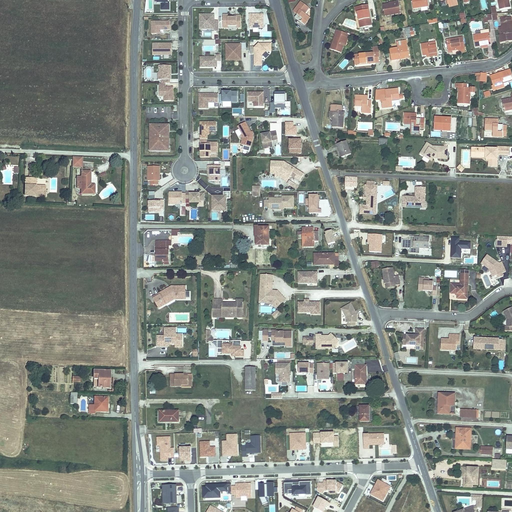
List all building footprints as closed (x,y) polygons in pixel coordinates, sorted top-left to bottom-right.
[(162,3),(162,9),(170,9),(169,0),(158,0),(159,3),(162,3)] [(390,2),(384,4),(386,16),(402,13),(400,0),(396,1),(396,3),(391,4),(390,2)] [(413,0),(415,10),(431,7),(429,0),(413,0)] [(499,0),(501,10),(511,8),(510,2),(508,2),(508,0),(499,0)] [(303,2),(296,10),(300,13),(296,18),(306,26),(312,18),(308,14),(311,9),(303,2)] [(371,5),(357,7),(358,13),(359,13),(362,28),(373,26),(372,20),(371,20),(370,14),(372,14),(371,5)] [(220,30),(220,20),(215,20),(215,13),(209,13),(209,15),(207,15),(207,14),(201,14),(201,24),(208,24),(208,28),(215,28),(215,30),(220,30)] [(264,27),(264,13),(250,13),(250,27),(264,27)] [(242,27),(242,15),(237,15),(237,17),(235,17),(229,17),(229,14),(224,14),(224,27),(229,27),(229,25),(237,25),(237,27),(242,27)] [(504,34),(500,35),(501,43),(511,40),(511,22),(511,21),(511,17),(502,19),(504,34)] [(171,30),(171,21),(152,21),(152,33),(157,33),(157,32),(161,32),(161,30),(171,30)] [(335,42),(332,51),(343,54),(349,35),(337,32),(336,36),(338,37),(336,42),(335,42)] [(490,33),(475,35),(477,47),(483,46),(483,45),(488,44),(488,46),(493,45),(490,33)] [(465,37),(448,41),(450,52),(455,52),(455,50),(460,49),(460,51),(467,49),(465,37)] [(242,49),(247,49),(247,42),(241,42),(241,44),(228,44),(228,54),(233,54),(233,58),(242,58),(242,49)] [(272,50),(272,42),(260,42),(256,47),(256,45),(251,45),(251,53),(255,53),(255,64),(263,64),(263,55),(267,50),(272,50)] [(437,42),(423,45),(425,57),(429,56),(429,55),(435,54),(436,57),(440,56),(437,42)] [(173,54),(173,43),(154,43),(154,54),(173,54)] [(393,62),(402,60),(401,57),(411,56),(409,46),(399,47),(399,49),(391,50),(393,62)] [(374,55),(359,57),(361,67),(377,64),(376,62),(381,61),(379,48),(373,49),(374,55)] [(218,66),(218,61),(222,61),(222,54),(218,54),(218,56),(201,56),(201,66),(218,66)] [(171,79),(171,73),(172,73),(172,65),(161,65),(161,72),(160,72),(160,79),(163,79),(163,83),(167,83),(171,83),(171,79)] [(508,71),(490,76),(492,87),(511,81),(508,71)] [(486,82),(486,73),(476,73),(475,82),(486,82)] [(163,83),(160,83),(161,96),(166,96),(166,101),(175,100),(174,87),(167,87),(167,83),(163,83)] [(463,90),(462,86),(455,87),(456,91),(457,91),(458,94),(460,94),(460,100),(458,100),(459,105),(470,104),(470,94),(473,93),(473,89),(466,90),(463,90)] [(391,95),(383,97),(386,109),(396,107),(395,104),(395,101),(402,99),(406,99),(405,94),(401,95),(400,89),(390,91),(391,95)] [(239,101),(239,91),(224,91),(224,93),(220,93),(220,102),(224,102),(224,101),(239,101)] [(286,107),(286,91),(276,91),(276,102),(271,102),(271,112),(276,112),(276,107),(286,107)] [(220,93),(210,93),(210,94),(207,94),(207,93),(201,93),(201,108),(209,108),(209,102),(220,102),(220,93)] [(263,93),(250,93),(250,102),(256,101),(256,106),(264,106),(263,93)] [(510,101),(501,103),(503,113),(511,110),(511,96),(509,97),(510,101)] [(359,98),(358,107),(365,108),(365,115),(374,115),(374,103),(370,103),(369,98),(359,98)] [(335,105),(334,111),(337,112),(336,128),(346,128),(348,112),(345,112),(345,106),(335,105)] [(414,124),(414,130),(422,130),(422,127),(426,128),(427,120),(420,119),(417,119),(417,114),(407,114),(406,124),(414,124)] [(444,120),(438,120),(438,130),(453,130),(454,118),(444,118),(444,120)] [(497,125),(497,120),(487,120),(486,130),(494,130),(494,137),(504,137),(505,136),(505,126),(505,125),(500,125),(497,125)] [(252,146),(255,136),(253,134),(252,134),(251,132),(252,132),(247,121),(239,126),(244,134),(242,134),(244,138),(242,144),(252,146)] [(201,123),(201,138),(210,138),(210,131),(217,131),(216,123),(201,123)] [(170,145),(171,133),(169,132),(169,125),(153,125),(153,130),(151,130),(151,146),(153,146),(153,151),(169,151),(169,145),(170,145)] [(279,139),(278,131),(263,134),(265,149),(272,148),(272,147),(271,141),(273,141),(273,140),(279,139)] [(219,151),(219,142),(208,142),(202,142),(202,157),(211,157),(211,151),(219,151)] [(349,142),(339,146),(343,158),(353,155),(349,142)] [(427,143),(423,149),(427,151),(427,152),(424,156),(429,160),(430,158),(433,160),(435,156),(437,156),(437,159),(447,159),(448,147),(433,146),(427,143)] [(509,154),(509,147),(497,146),(497,149),(477,148),(477,157),(486,157),(486,159),(489,159),(489,162),(492,162),(492,167),(497,167),(498,154),(509,154)] [(470,167),(470,149),(461,149),(461,167),(470,167)] [(83,169),(83,159),(73,159),(73,169),(83,169)] [(285,161),(272,161),(271,173),(276,173),(281,173),(290,178),(296,168),(291,165),(291,166),(288,165),(289,164),(285,161)] [(222,180),(222,165),(209,165),(209,169),(212,169),(211,173),(210,173),(210,175),(210,180),(222,180)] [(161,181),(161,166),(149,166),(150,181),(152,181),(152,185),(160,185),(160,181),(161,181)] [(305,174),(299,170),(296,177),(301,180),(305,174)] [(90,172),(81,171),(81,195),(95,195),(95,186),(91,186),(90,172)] [(281,173),(276,173),(276,177),(280,177),(288,181),(290,178),(281,173)] [(33,187),(33,179),(26,179),(26,196),(46,197),(46,189),(36,189),(36,187),(33,187)] [(376,193),(377,193),(377,185),(375,185),(366,184),(365,184),(365,195),(365,200),(366,200),(367,202),(367,205),(361,205),(360,213),(375,214),(375,204),(374,200),(374,196),(376,193)] [(425,187),(416,187),(416,197),(404,197),(404,202),(406,202),(406,206),(420,207),(424,204),(423,202),(425,202),(425,187)] [(228,205),(228,198),(232,198),(232,191),(225,191),(225,195),(214,195),(214,210),(222,210),(222,205),(228,205)] [(187,203),(187,198),(187,193),(184,193),(184,192),(171,192),(171,204),(184,204),(184,203),(187,203)] [(206,200),(206,193),(192,193),(192,192),(187,192),(187,193),(187,198),(192,198),(192,202),(201,202),(201,200),(206,200)] [(311,198),(307,198),(307,204),(310,204),(311,212),(322,212),(322,208),(320,208),(320,194),(311,194),(311,198)] [(166,208),(166,200),(156,200),(156,195),(150,195),(151,207),(155,207),(155,211),(162,211),(162,208),(166,208)] [(270,207),(270,208),(283,208),(283,207),(285,207),(294,207),(294,196),(283,196),(283,197),(270,197),(270,199),(270,207)] [(256,244),(269,244),(269,227),(258,227),(258,237),(256,237),(256,244)] [(313,227),(303,227),(304,246),(315,246),(315,240),(318,240),(318,230),(313,230),(313,227)] [(336,243),(332,231),(326,233),(329,245),(336,243)] [(511,236),(497,236),(497,239),(496,239),(496,246),(507,247),(507,243),(511,243),(511,236)] [(420,237),(410,237),(410,241),(402,241),(402,249),(410,249),(409,254),(419,254),(419,248),(430,249),(431,238),(423,237),(420,237)] [(172,244),(160,245),(161,261),(167,260),(168,264),(173,264),(172,244)] [(333,264),(333,257),(333,253),(314,253),(314,264),(333,264)] [(486,255),(481,263),(489,269),(490,268),(491,268),(494,276),(497,275),(502,273),(505,271),(501,261),(498,263),(497,262),(486,255)] [(386,283),(395,282),(395,285),(395,287),(400,285),(398,275),(394,276),(393,268),(382,269),(384,284),(386,283)] [(469,270),(461,270),(460,280),(468,280),(469,270)] [(317,273),(299,273),(299,283),(317,283),(317,273)] [(287,299),(280,292),(279,293),(278,292),(277,291),(271,290),(271,288),(273,288),(274,275),(262,275),(261,298),(271,298),(273,300),(274,299),(280,305),(287,299)] [(424,280),(419,279),(418,290),(432,291),(432,295),(436,295),(437,286),(433,286),(433,281),(428,281),(424,281),(424,280)] [(460,284),(451,283),(451,293),(456,294),(457,293),(458,294),(457,295),(457,298),(467,299),(468,284),(460,284)] [(164,295),(157,299),(163,308),(169,304),(168,302),(176,297),(189,297),(189,286),(175,286),(175,288),(164,295)] [(163,293),(164,295),(175,288),(175,286),(163,293)] [(244,318),(243,300),(238,300),(238,304),(224,305),(224,301),(214,301),(215,315),(224,315),(224,318),(244,318)] [(305,303),(298,303),(298,313),(319,314),(320,303),(310,302),(310,301),(305,300),(305,303)] [(351,304),(342,309),(348,318),(348,327),(357,327),(357,324),(358,324),(358,315),(351,304)] [(511,306),(503,311),(507,318),(507,325),(505,325),(505,330),(511,330),(511,306)] [(277,318),(283,313),(280,310),(274,315),(277,318)] [(166,337),(158,337),(158,347),(169,347),(169,343),(176,344),(176,347),(183,347),(183,334),(176,334),(176,329),(166,328),(166,337)] [(416,335),(403,335),(403,345),(416,345),(420,345),(420,344),(424,344),(424,329),(417,329),(416,335)] [(273,341),(273,346),(292,346),(292,332),(260,331),(260,341),(273,341)] [(324,333),(319,333),(319,346),(338,346),(338,343),(337,335),(333,331),(330,335),(324,336),(324,333)] [(449,338),(442,338),(441,349),(456,350),(457,344),(457,339),(460,339),(460,334),(449,334),(449,338)] [(502,339),(480,338),(480,349),(502,350),(502,339)] [(222,342),(218,342),(218,354),(233,354),(233,357),(244,357),(244,351),(241,351),(241,342),(234,342),(234,345),(222,345),(222,342)] [(353,369),(356,369),(356,365),(366,365),(365,359),(353,359),(353,369)] [(314,364),(299,363),(300,373),(315,373),(314,364)] [(345,373),(349,373),(349,363),(332,363),(332,372),(338,372),(338,379),(344,379),(345,373)] [(290,364),(277,364),(277,374),(281,374),(281,382),(290,382),(290,364)] [(329,364),(318,364),(319,379),(329,379),(329,364)] [(366,365),(356,365),(356,369),(356,384),(367,384),(366,365)] [(256,367),(247,367),(247,389),(257,389),(256,367)] [(94,372),(94,379),(98,379),(98,388),(109,388),(109,372),(94,372)] [(176,376),(171,376),(171,386),(182,386),(182,385),(188,384),(188,382),(192,382),(192,376),(184,376),(184,375),(176,375),(176,376)] [(440,395),(439,414),(451,414),(452,396),(440,395)] [(108,398),(94,398),(94,405),(91,405),(90,413),(96,413),(96,411),(107,412),(108,398)] [(370,405),(361,406),(362,422),(371,421),(370,405)] [(182,409),(163,409),(164,420),(182,420),(182,409)] [(454,433),(454,448),(471,448),(472,428),(458,427),(458,433),(454,433)] [(306,433),(290,434),(291,450),(306,449),(306,433)] [(321,446),(339,446),(339,433),(313,433),(313,444),(321,443),(321,446)] [(384,434),(363,434),(364,449),(369,449),(369,445),(385,445),(384,434)] [(228,442),(223,442),(223,456),(239,455),(238,444),(237,444),(237,435),(227,435),(228,442)] [(242,446),(242,457),(247,456),(247,453),(261,453),(260,436),(252,436),(252,444),(246,444),(246,446),(242,446)] [(170,437),(157,437),(158,446),(161,446),(161,460),(169,460),(169,458),(175,457),(174,448),(170,448),(170,437)] [(210,442),(201,442),(201,457),(216,456),(215,447),(210,448),(210,442)] [(191,447),(180,448),(180,461),(188,460),(188,461),(192,461),(191,447)] [(494,460),(494,468),(507,469),(507,460),(494,460)] [(469,484),(480,484),(480,467),(464,467),(464,476),(469,476),(469,484)] [(383,501),(390,487),(378,480),(371,494),(383,501)] [(292,483),(284,483),(284,494),(293,494),(293,497),(298,497),(298,494),(306,494),(306,495),(312,495),(311,481),(299,482),(299,485),(292,485),(292,483)] [(339,492),(343,485),(338,483),(337,481),(324,481),(324,483),(318,484),(318,492),(323,494),(324,491),(336,491),(339,492)] [(274,497),(274,483),(267,483),(267,486),(263,486),(259,486),(260,494),(261,497),(259,498),(262,505),(268,502),(265,497),(268,496),(268,497),(274,497)] [(206,487),(203,488),(203,498),(220,498),(220,491),(227,491),(227,494),(232,494),(231,484),(226,484),(226,486),(217,486),(217,485),(206,485),(206,487)] [(163,486),(164,504),(177,503),(176,486),(163,486)] [(481,495),(471,495),(471,499),(476,500),(476,507),(481,508),(481,495)]
